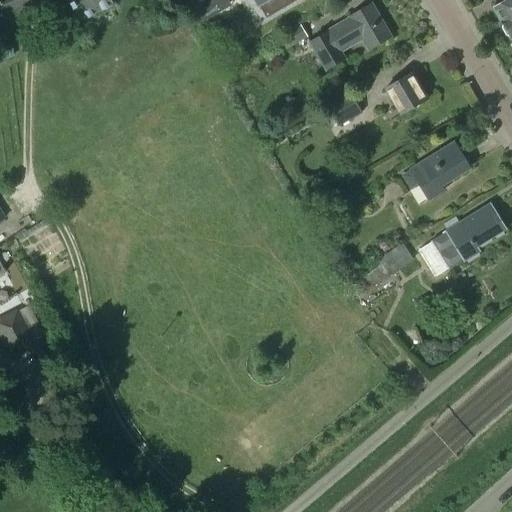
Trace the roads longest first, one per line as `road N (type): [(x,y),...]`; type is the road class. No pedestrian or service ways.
road 1 (residential): [(293,511),(511,325)]
road 2 (track): [(34,0),(26,197)]
road 3 (residential): [(511,123),(437,0)]
